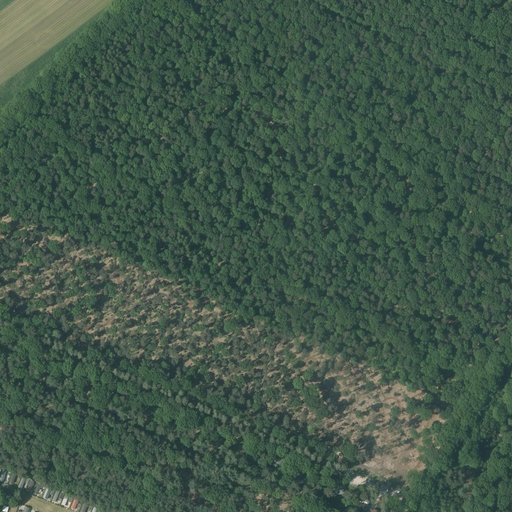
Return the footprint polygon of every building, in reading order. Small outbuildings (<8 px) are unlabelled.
[(21,360),(35,359),(35,350),(20,351),(21,360)] [(0,360),(12,359),(11,351),(0,351),(0,360)] [(50,368),(38,369),(39,377),(51,376),(50,368)] [(61,380),(74,378),(73,370),(61,371),(61,380)] [(117,389),(105,389),(105,398),(118,398),(117,389)] [(158,405),(148,407),(150,413),(160,410),(158,405)] [(190,431),(204,431),(204,422),(190,422),(190,431)] [(175,424),(166,427),(168,433),(177,429),(175,424)] [(248,469),(260,468),(259,459),(247,461),(248,469)] [(285,459),(272,459),(272,468),(285,467),(285,459)] [(302,474),(290,476),(291,484),(303,483),(302,474)] [(38,484),(33,494),(37,495),(42,485),(38,484)] [(344,486),(331,487),(332,496),(345,494),(344,486)] [(321,488),(310,490),(312,499),(323,496),(321,488)] [(84,502),(79,511),(84,511),(88,504),(84,502)]
